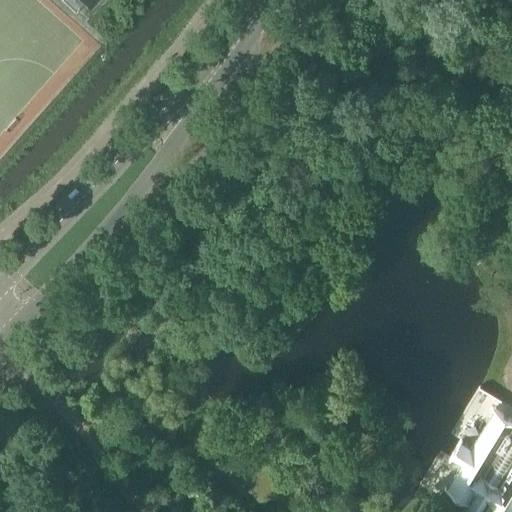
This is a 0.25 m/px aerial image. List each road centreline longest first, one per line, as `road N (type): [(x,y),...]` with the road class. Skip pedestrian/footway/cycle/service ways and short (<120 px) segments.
road 1 (tertiary): [(0,339),(101,237),(280,0)]
road 2 (tertiary): [(258,0),(169,113),(0,286)]
road 3 (trunk): [(263,511),(0,265)]
road 4 (trunk): [(0,375),(144,511)]
